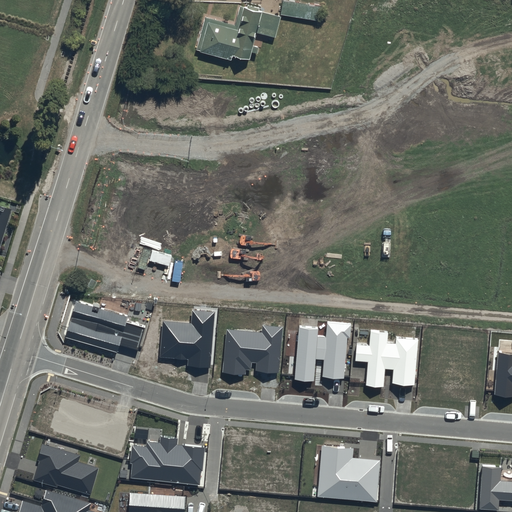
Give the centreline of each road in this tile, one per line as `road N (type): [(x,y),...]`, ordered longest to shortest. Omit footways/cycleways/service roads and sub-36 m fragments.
road 1 (residential): [(17,351),(187,403),(511,432)]
road 2 (tertiary): [(122,0),(17,351)]
